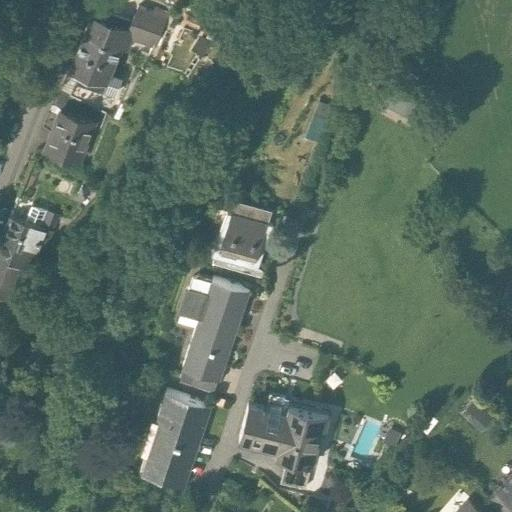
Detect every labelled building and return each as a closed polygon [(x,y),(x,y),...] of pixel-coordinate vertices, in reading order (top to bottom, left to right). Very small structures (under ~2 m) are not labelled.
[(91,18),(83,39),(118,53),(120,50),(127,53),(132,40),(155,49),(169,14),(156,9),(154,15),(138,9),(132,24),(110,15),(107,24),(91,18)] [(69,75),(80,79),(104,89),(109,77),(118,53),(83,39),(69,75)] [(121,81),(109,77),(104,89),(80,79),(77,86),(114,100),(121,81)] [(337,99),(319,94),(308,132),(327,137),(337,99)] [(60,114),(45,155),(78,167),(93,127),(60,114)] [(273,201),(228,188),(213,239),(259,252),(273,201)] [(31,209),(25,226),(45,234),(52,236),(58,219),(31,209)] [(9,220),(0,243),(0,261),(22,270),(30,273),(45,234),(25,226),(9,220)] [(9,303),(22,270),(0,261),(0,299),(6,301),(9,303)] [(255,289),(207,274),(181,354),(230,370),(255,289)] [(511,280),(494,301),(511,318),(511,280)] [(211,401),(169,387),(142,468),(183,482),(211,401)] [(490,418),(471,401),(461,412),(480,429),(490,418)] [(328,414),(292,404),(290,413),(250,403),(241,437),(279,447),(277,454),(287,457),(311,463),(315,464),(328,414)] [(305,487),(311,463),(287,457),(280,481),(305,487)] [(511,472),(499,487),(511,499),(511,472)] [(488,498),(502,511),(511,511),(511,499),(499,487),(488,498)] [(490,511),(467,495),(453,511),(490,511)]
